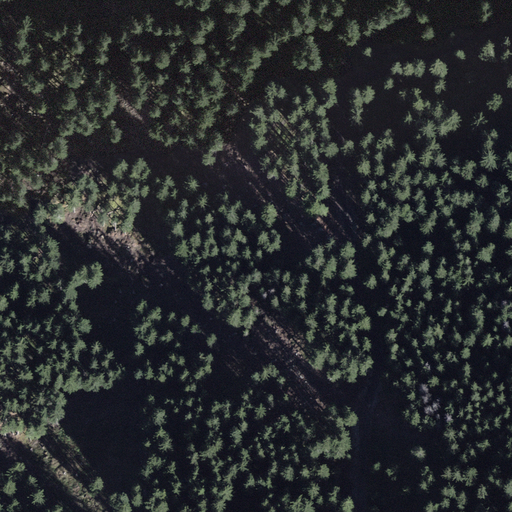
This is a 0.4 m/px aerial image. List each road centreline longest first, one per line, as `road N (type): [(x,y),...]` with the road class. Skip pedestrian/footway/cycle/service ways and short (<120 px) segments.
road 1 (track): [(361,511),(379,339),(354,291),(340,194),(350,68)]
road 2 (track): [(508,0),(449,50),(367,76),(350,68)]
